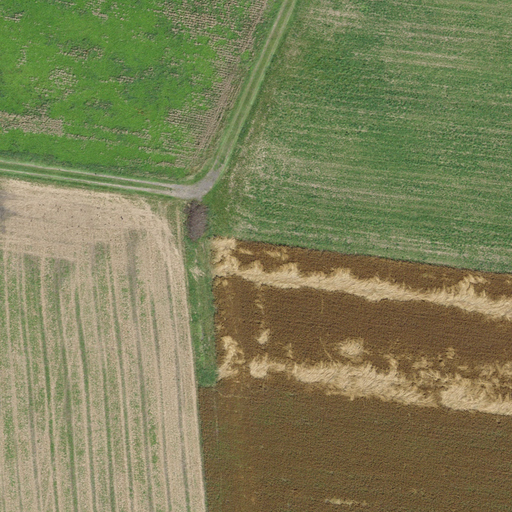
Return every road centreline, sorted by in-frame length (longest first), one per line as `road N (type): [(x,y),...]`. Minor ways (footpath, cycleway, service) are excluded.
road 1 (track): [(0,167),(199,196),(289,0)]
road 2 (track): [(199,196),(199,291),(210,360)]
